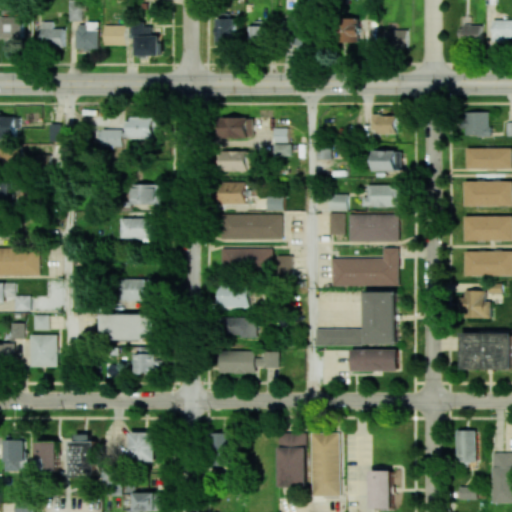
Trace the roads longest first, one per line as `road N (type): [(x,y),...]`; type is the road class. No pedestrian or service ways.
road 1 (secondary): [(511,84),(0,83)]
road 2 (residential): [(191,511),(188,83)]
road 3 (residential): [(434,511),(430,84)]
road 4 (residential): [(191,399),(511,399)]
road 5 (residential): [(0,398),(191,399)]
